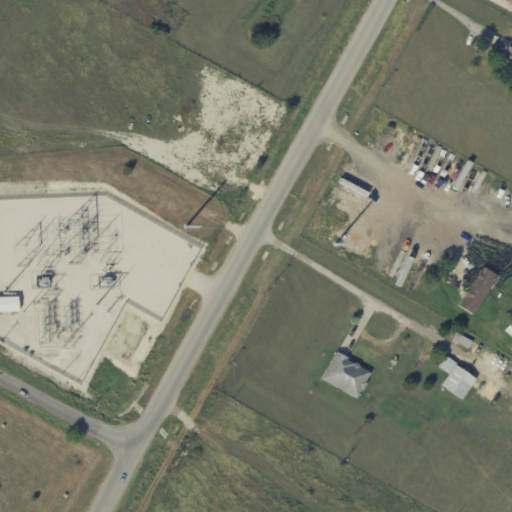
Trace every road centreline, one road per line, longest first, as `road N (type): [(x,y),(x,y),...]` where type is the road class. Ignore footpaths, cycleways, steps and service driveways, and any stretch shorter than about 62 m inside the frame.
road 1 (tertiary): [(101,511),(384,0)]
road 2 (residential): [(0,377),(134,451)]
